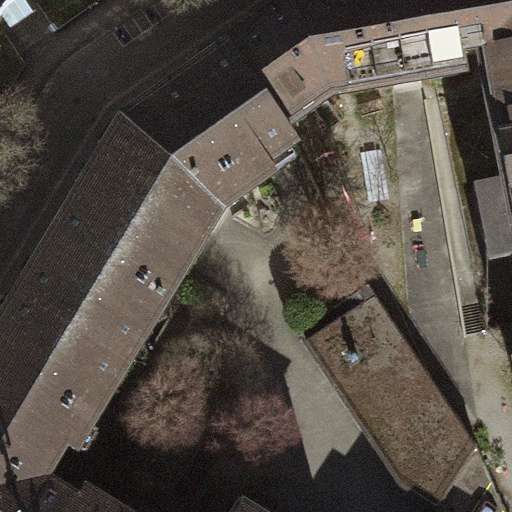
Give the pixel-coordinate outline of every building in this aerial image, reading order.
[(0,0),(0,10),(16,0),(0,0)] [(228,49),(283,130),(326,91),(465,70),(463,51),(486,55),(511,183),(511,0),(309,0),(310,3),(295,4),(228,49)] [(283,130),(228,49),(150,102),(127,120),(100,159),(149,188),(141,201),(201,237),(220,212),(265,182),(267,160),(291,147),(283,130)] [(149,188),(100,159),(47,247),(19,294),(129,359),(201,237),(141,201),(149,188)] [(360,302),(304,337),(400,482),(432,504),(473,446),(368,285),(356,292),(360,302)] [(129,359),(19,294),(0,325),(0,448),(36,470),(45,475),(61,448),(72,454),(129,359)] [(0,511),(67,511),(39,495),(31,483),(36,470),(0,448),(0,511)] [(68,511),(112,511),(81,493),(68,511)]
